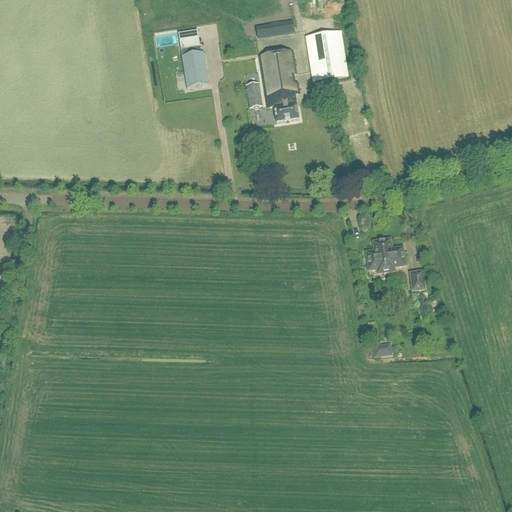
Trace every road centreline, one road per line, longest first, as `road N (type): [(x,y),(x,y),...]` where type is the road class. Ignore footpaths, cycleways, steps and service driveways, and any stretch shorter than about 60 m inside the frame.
road 1 (unclassified): [(32,199),(349,206),(511,168)]
road 2 (unclassified): [(0,370),(32,199)]
